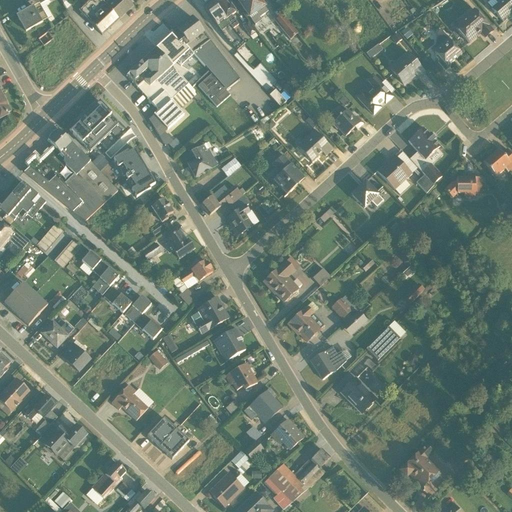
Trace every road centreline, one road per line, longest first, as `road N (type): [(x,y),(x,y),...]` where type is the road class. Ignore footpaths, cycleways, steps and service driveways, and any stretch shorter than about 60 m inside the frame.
road 1 (residential): [(398,511),(321,427),(230,275)]
road 2 (residential): [(230,275),(403,114),(440,102)]
road 3 (residential): [(188,511),(0,335)]
road 4 (residential): [(230,275),(133,113),(92,70)]
road 5 (unknown): [(1,156),(165,309)]
road 6 (unknown): [(182,0),(266,105)]
